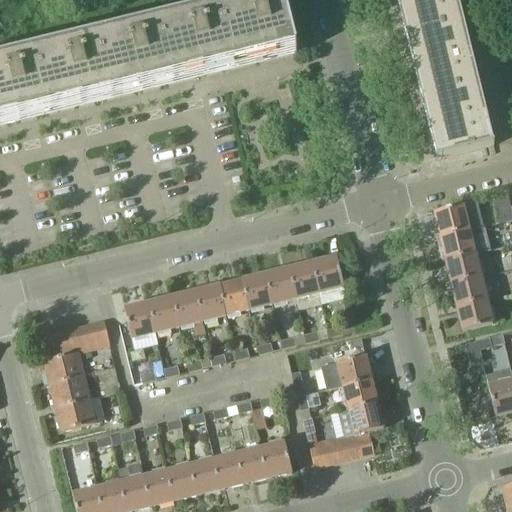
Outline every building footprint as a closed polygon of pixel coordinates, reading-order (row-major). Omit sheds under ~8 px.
[(279,0),(220,14),(233,66),(294,51),(295,57),(296,56),(297,56),(282,0),(279,0)] [(456,0),(401,0),(410,37),(462,24),(456,0)] [(220,14),(159,29),(172,81),(233,66),(220,14)] [(462,24),(410,37),(425,98),(477,86),(462,24)] [(159,29),(98,44),(111,95),(172,81),(159,29)] [(98,44),(37,59),(50,110),(111,95),(98,44)] [(37,59),(0,68),(0,122),(50,110),(37,59)] [(477,86),(425,98),(440,159),(436,160),(436,162),(481,151),(485,150),(488,149),(492,148),(493,148),(493,147),(493,146),(492,146),(477,86)] [(508,197),(492,201),(498,226),(498,227),(506,225),(506,224),(503,210),(511,208),(508,197)] [(440,239),(469,232),(463,208),(434,215),(440,239)] [(511,222),(511,212),(511,208),(503,210),(506,224),(511,222)] [(440,239),(446,262),(475,255),(469,232),(440,239)] [(475,256),(475,255),(446,262),(452,286),(481,279),(481,280),(493,277),(487,254),(475,256)] [(339,261),(313,267),(321,296),(323,306),(348,300),(339,261)] [(313,267),(290,273),(297,302),(299,312),(323,306),(321,296),(313,267)] [(273,308),(297,302),(290,273),(266,279),(273,308)] [(250,314),(273,308),(266,279),(242,284),(250,314)] [(452,286),(458,310),(486,303),(481,279),(452,286)] [(226,319),(250,314),(242,284),(219,290),(226,319)] [(203,325),(226,319),(219,290),(196,296),(203,325)] [(206,336),(203,325),(196,296),(172,301),(179,331),(193,327),(195,339),(206,336)] [(172,301),(148,307),(155,337),(179,331),(172,301)] [(464,333),(492,326),(486,303),(458,310),(464,333)] [(133,342),(155,337),(148,307),(125,313),(133,342)] [(95,328),(100,351),(113,348),(107,325),(95,328)] [(83,331),(88,354),(100,351),(95,328),(83,331)] [(327,332),(329,340),(343,337),(341,328),(327,332)] [(80,356),(88,354),(83,331),(70,334),(76,357),(80,356)] [(76,357),(70,334),(58,337),(64,360),(76,357)] [(317,334),(305,337),(308,346),(320,343),(317,334)] [(64,360),(58,337),(46,340),(51,362),(64,360)] [(285,351),(308,346),(305,337),(283,343),(285,351)] [(502,337),(488,340),(491,349),(504,346),(502,337)] [(259,358),(285,351),(283,343),(257,349),(259,358)] [(234,355),(236,363),(249,360),(247,351),(234,355)] [(80,356),(76,357),(64,360),(51,362),(45,364),(50,387),(86,379),(80,356)] [(211,360),(213,369),(226,365),(224,357),(211,360)] [(337,365),(342,385),(343,389),(372,382),(366,359),(337,365)] [(187,366),(189,374),(203,371),(201,363),(187,366)] [(178,368),(163,372),(165,381),(180,377),(178,368)] [(134,388),(165,381),(163,372),(141,377),(140,372),(129,369),(134,388)] [(291,377),(293,385),(297,400),(306,398),(302,385),(300,375),(291,377)] [(92,402),(87,385),(86,379),(50,387),(56,411),(92,402)] [(349,413),(378,406),(372,382),(343,389),(349,413)] [(496,419),(511,415),(511,384),(489,390),(496,419)] [(306,398),(297,400),(300,413),(309,411),(306,398)] [(260,402),(262,410),(276,407),(274,399),(260,402)] [(92,402),(56,411),(61,434),(97,426),(92,402)] [(239,416),(252,413),(250,405),(237,408),(239,416)] [(355,435),(355,436),(355,437),(357,437),(369,434),(384,431),(378,406),(349,413),(349,412),(339,415),(345,438),(355,435)] [(229,419),(227,410),(213,414),(215,422),(229,419)] [(206,424),(204,416),(191,419),(193,427),(206,424)] [(303,423),(306,437),(315,435),(311,421),(303,423)] [(182,430),(180,422),(167,425),(169,433),(182,430)] [(159,436),(157,427),(143,431),(145,439),(159,436)] [(134,433),(131,434),(121,436),(123,445),(136,441),(134,433)] [(357,437),(363,460),(375,457),(369,434),(357,437)] [(355,437),(355,436),(345,439),(351,463),(363,460),(357,437),(355,437)] [(113,447),(111,439),(97,442),(99,450),(113,447)] [(351,463),(345,439),(333,442),(339,466),(351,463)] [(333,442),(321,445),(327,469),(339,466),(333,442)] [(89,453),(87,445),(74,448),(76,456),(89,453)] [(327,469),(321,445),(309,448),(315,472),(327,469)] [(261,451),(269,480),(292,475),(285,446),(261,451)] [(261,451),(238,457),(245,486),(269,480),(261,451)] [(221,492),(245,486),(238,457),(214,463),(221,492)] [(214,463),(191,469),(198,498),(221,492),(214,463)] [(120,486),(126,511),(139,511),(151,509),(144,480),(140,467),(117,473),(120,486)] [(167,474),(174,504),(198,498),(191,469),(167,474)] [(167,474),(144,480),(151,509),(174,504),(167,474)] [(126,511),(120,486),(97,492),(101,511),(126,511)] [(507,511),(511,511),(511,488),(502,491),(507,511)] [(76,511),(101,511),(97,492),(73,498),(76,511)]
